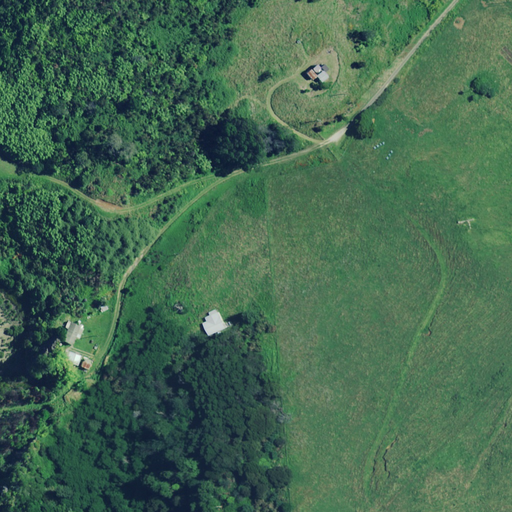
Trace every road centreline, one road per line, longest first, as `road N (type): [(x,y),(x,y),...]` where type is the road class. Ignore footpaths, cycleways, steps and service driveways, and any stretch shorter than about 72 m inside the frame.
road 1 (residential): [(342,131),(220,181),(178,215),(127,276),(98,373)]
road 2 (unclassified): [(455,0),(342,131)]
